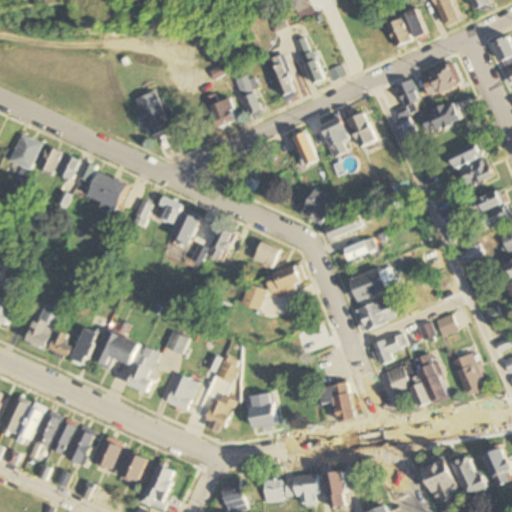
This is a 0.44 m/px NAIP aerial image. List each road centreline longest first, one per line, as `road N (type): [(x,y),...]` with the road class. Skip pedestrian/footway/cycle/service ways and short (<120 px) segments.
road 1 (residential): [(382,439),(380,416),(308,245),(0,99)]
road 2 (secondary): [(0,362),(217,460),(511,413)]
road 3 (residential): [(511,16),(190,165),(173,181)]
road 4 (track): [(178,54),(32,35),(0,42)]
